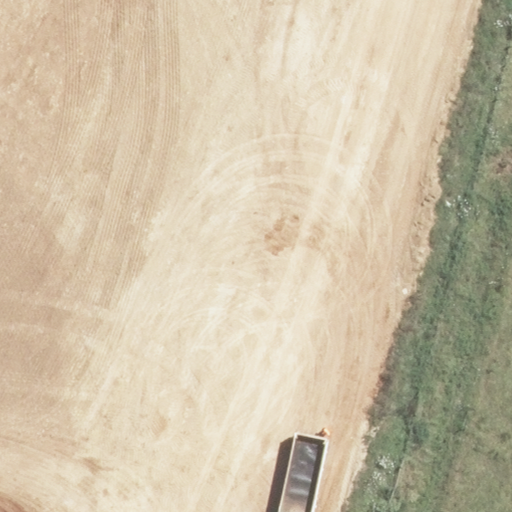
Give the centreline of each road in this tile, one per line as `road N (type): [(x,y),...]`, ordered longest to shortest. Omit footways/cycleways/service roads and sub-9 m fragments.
road 1 (residential): [(78,0),(32,188)]
road 2 (residential): [(32,188),(0,323)]
